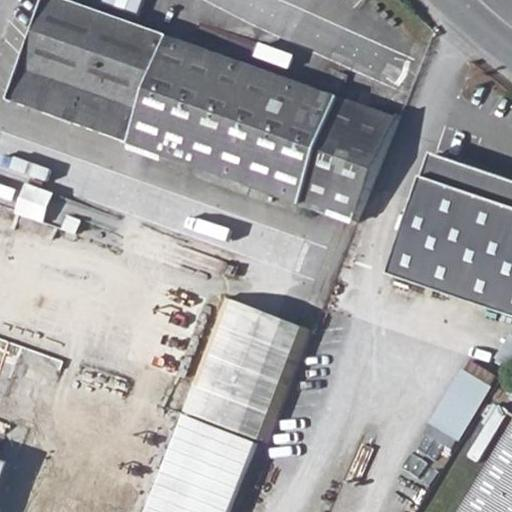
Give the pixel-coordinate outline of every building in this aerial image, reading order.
[(47,0),(11,102),(358,225),(400,120),(61,0),(47,0)] [(391,278),(511,324),(511,184),(437,156),(391,278)] [(21,212),(48,221),(59,192),(31,182),(21,212)] [(306,336),(226,305),(181,416),(189,419),(262,447),(306,336)] [(469,362),(429,430),(458,447),(498,378),(469,362)] [(236,511),(262,447),(189,419),(152,511),(236,511)] [(457,511),(511,511),(511,422),(465,498),(457,511)]
